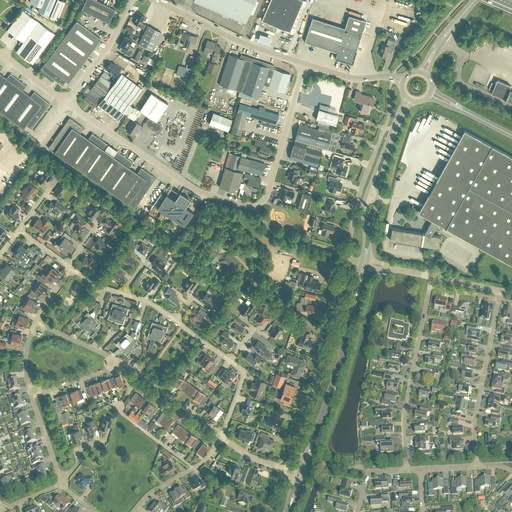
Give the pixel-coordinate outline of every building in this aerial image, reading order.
[(30,0),(29,2),(43,8),(41,12),(48,16),(55,0),(30,0)] [(68,5),(64,3),(65,2),(60,0),(56,0),(50,18),(57,21),(59,16),(63,17),(68,5)] [(108,23),(115,10),(95,0),(85,0),(81,9),(108,23)] [(193,0),(193,1),(245,23),(251,7),(254,0),(193,0)] [(289,32),(302,0),(269,0),(261,20),(289,32)] [(32,63),(54,34),(22,10),(7,30),(23,42),(16,51),(32,63)] [(147,26),(141,23),(145,16),(138,13),(133,22),(139,25),(138,26),(145,30),(138,44),(152,50),(161,32),(147,25),(147,26)] [(356,51),(366,21),(348,15),(344,28),(312,18),(304,42),(336,52),(334,58),(352,64),(356,51)] [(76,21),(67,32),(92,51),(101,39),(76,21)] [(258,38),(273,44),(276,36),(261,31),(258,38)] [(67,32),(59,44),(83,62),(92,51),(67,32)] [(195,44),(197,37),(183,32),(181,39),(184,40),(183,45),(189,47),(190,42),(195,44)] [(123,40),(120,46),(127,50),(125,53),(130,56),(134,48),(132,47),(129,46),(132,40),(125,36),(125,37),(124,36),(122,40),(123,40)] [(216,59),(220,47),(216,46),(217,43),(207,40),(203,52),(208,53),(209,50),(214,52),(212,58),(211,62),(209,62),(206,71),(215,74),(218,65),(214,64),(216,59)] [(387,45),(382,44),(379,54),(386,56),(389,49),(394,50),(396,42),(388,40),(387,45)] [(52,53),(76,71),(83,62),(59,44),(52,53)] [(68,82),(76,71),(52,53),(40,69),(62,85),(66,81),(68,82)] [(143,54),(141,60),(154,67),(157,61),(143,54)] [(240,58),(228,54),(219,84),(259,97),(263,85),(285,92),(290,76),(287,76),(288,74),(272,69),(273,65),(253,59),(253,60),(248,58),(240,56),(240,58)] [(117,79),(121,73),(123,70),(115,64),(114,65),(110,62),(108,66),(107,65),(105,68),(106,68),(105,69),(117,78),(117,79)] [(178,64),(176,74),(183,76),(186,67),(186,66),(178,64)] [(0,103),(18,79),(10,73),(6,78),(3,76),(0,79),(0,103)] [(117,79),(113,84),(100,101),(97,105),(118,120),(142,88),(121,73),(117,79)] [(113,84),(101,75),(88,93),(97,100),(98,99),(100,101),(113,84)] [(0,111),(9,118),(27,94),(22,90),(26,86),(18,79),(0,103),(0,111)] [(511,89),(510,88),(511,86),(497,80),(495,84),(492,82),(489,89),(493,91),(491,93),(507,100),(511,102),(511,89)] [(367,96),(360,94),(360,92),(356,91),(353,99),(364,102),(362,108),(361,108),(360,111),(367,113),(370,104),(372,104),(372,103),(373,103),(374,102),(374,101),(374,100),(374,99),(373,99),(374,98),(370,97),(370,96),(367,95),(367,96)] [(50,104),(34,92),(30,96),(27,94),(9,118),(23,129),(26,125),(31,129),(50,104)] [(98,100),(97,100),(88,93),(83,99),(93,107),(98,100)] [(157,132),(158,132),(162,126),(162,125),(156,121),(168,104),(151,93),(139,110),(149,117),(145,123),(145,125),(157,132)] [(271,127),(272,123),(276,124),(279,114),(264,110),(265,108),(259,106),(258,108),(239,103),(231,132),(240,134),(246,115),(261,120),(260,124),(271,127)] [(335,125),(338,115),(318,109),(315,119),(335,125)] [(94,115),(102,120),(104,117),(96,112),(94,115)] [(228,131),(232,119),(213,112),(209,124),(228,131)] [(201,114),(192,118),(193,121),(192,122),(193,125),(199,122),(197,119),(203,116),(201,114)] [(432,127),(438,116),(436,114),(429,126),(432,127)] [(362,131),(364,124),(350,120),(351,117),(346,115),(343,123),(349,125),(351,125),(350,127),(351,128),(350,131),(357,133),(358,130),(362,131)] [(66,161),(66,160),(84,136),(80,133),(84,128),(69,117),(48,147),(66,161)] [(113,120),(110,126),(119,131),(121,125),(113,120)] [(133,134),(139,125),(133,120),(126,130),(133,134)] [(326,149),(331,134),(323,132),(317,130),(299,125),(289,158),(317,166),(322,148),(326,149)] [(511,264),(511,156),(465,130),(419,212),(433,220),(425,233),(392,228),(390,240),(439,248),(441,236),(432,235),(438,223),(511,264)] [(343,149),(351,151),(353,145),(349,144),(351,138),(346,137),(347,133),(341,132),(340,136),(343,136),(342,142),(344,143),(343,149)] [(100,139),(92,133),(88,138),(84,136),(66,160),(79,169),(100,139)] [(339,136),(334,135),(330,150),(335,152),(339,136)] [(100,139),(79,169),(91,178),(109,153),(105,150),(108,145),(100,139)] [(267,154),(269,147),(263,145),(264,142),(258,140),(255,139),(253,146),(259,148),(258,151),(259,152),(259,153),(259,154),(262,155),(263,154),(263,153),(267,154)] [(104,187),(125,156),(116,150),(113,156),(109,153),(91,178),(104,187)] [(228,168),(242,173),(243,170),(261,175),(265,164),(240,156),(232,154),(228,168)] [(125,156),(104,187),(116,195),(133,170),(129,167),(133,162),(125,156)] [(344,175),(347,166),(341,165),(343,159),(334,156),(332,165),(337,167),(336,172),(344,175)] [(242,173),(228,168),(225,167),(219,186),(237,192),(242,173)] [(155,178),(146,171),(141,168),(137,173),(133,170),(116,195),(134,208),(155,178)] [(57,174),(50,169),(47,173),(44,171),(37,180),(44,185),(47,180),(50,182),(57,174)] [(298,184),(300,178),(296,177),(297,174),(289,171),(287,177),(290,178),(289,181),(298,184)] [(256,191),(260,178),(245,173),(243,179),(248,180),(246,185),(252,187),(251,190),(256,191)] [(340,191),(342,183),(335,181),(336,178),(329,176),(328,180),(331,180),(329,187),(329,188),(328,191),(335,192),(336,190),(340,191)] [(31,198),(32,196),(33,196),(34,195),(34,194),(37,189),(28,183),(22,192),(23,193),(21,196),(26,200),(29,197),(31,198)] [(60,197),(67,188),(61,183),(54,192),(60,197)] [(291,200),(294,192),(282,188),(279,197),(286,199),(286,198),(288,199),(289,199),(291,200)] [(302,192),(297,209),(304,212),(310,194),(302,192)] [(157,208),(184,226),(193,212),(186,208),(185,207),(189,200),(179,193),(174,200),(166,194),(157,208)] [(333,207),(334,202),(328,200),(327,205),(326,205),(324,211),(333,214),(335,207),(333,207)] [(65,208),(56,201),(54,204),(51,202),(46,207),(55,214),(57,210),(61,213),(65,208)] [(19,209),(14,204),(11,208),(11,207),(6,214),(15,221),(19,216),(17,214),(18,213),(17,212),(19,209)] [(99,209),(96,207),(91,207),(87,212),(88,216),(91,218),(95,218),(97,216),(96,216),(98,213),(102,216),(106,210),(101,207),(99,209)] [(86,223),(82,220),(77,216),(74,220),(77,222),(72,229),(80,234),(85,227),(84,226),(86,223)] [(111,221),(105,216),(101,222),(107,227),(106,228),(108,230),(108,231),(112,233),(118,225),(111,220),(111,221)] [(47,225),(49,222),(44,218),(41,222),(38,219),(33,226),(42,232),(47,225)] [(332,233),(334,226),(323,223),(321,230),(322,230),(321,233),(328,235),(329,232),(332,233)] [(67,251),(73,243),(65,237),(58,245),(67,251)] [(104,241),(99,237),(94,243),(98,246),(96,249),(102,254),(106,248),(103,246),(106,243),(110,245),(112,243),(106,238),(104,241)] [(147,246),(141,242),(136,249),(143,255),(147,250),(149,252),(153,247),(149,244),(147,246)] [(17,249),(25,255),(29,251),(31,252),(33,250),(26,244),(24,247),(20,244),(18,246),(19,247),(17,249)] [(15,252),(15,251),(13,254),(18,257),(15,260),(23,266),(29,257),(25,255),(17,249),(15,252)] [(131,266),(135,260),(128,256),(131,253),(126,249),(122,254),(125,257),(123,260),(124,261),(124,262),(124,263),(125,264),(126,264),(127,263),(131,266)] [(214,263),(220,255),(215,250),(208,258),(214,263)] [(40,252),(33,261),(36,263),(40,257),(42,253),(40,252)] [(230,270),(237,262),(226,253),(220,261),(230,270)] [(93,262),(96,258),(91,254),(88,258),(85,256),(80,262),(89,268),(93,262)] [(161,275),(165,269),(163,267),(165,264),(156,257),(151,263),(156,266),(154,269),(161,275)] [(3,268),(11,274),(13,272),(16,274),(20,270),(14,265),(12,267),(6,263),(4,266),(5,266),(3,268)] [(48,272),(55,277),(59,272),(58,273),(49,266),(48,268),(50,269),(48,272)] [(119,281),(123,276),(120,273),(122,271),(115,266),(111,271),(114,272),(111,275),(119,281)] [(2,279),(8,283),(11,279),(9,277),(11,274),(3,268),(1,271),(1,270),(0,271),(0,273),(4,276),(2,279)] [(52,282),(55,277),(48,272),(46,274),(43,272),(40,277),(47,282),(49,279),(52,282),(51,282),(52,282)] [(319,291),(321,282),(312,280),(313,276),(301,273),(299,283),(306,284),(305,288),(311,289),(311,290),(314,290),(319,291)] [(34,285),(44,292),(48,287),(47,287),(43,284),(45,282),(39,277),(37,280),(38,280),(34,285)] [(160,282),(155,278),(153,281),(149,278),(149,279),(148,278),(146,281),(147,281),(143,287),(149,291),(153,286),(156,288),(160,282)] [(199,282),(194,279),(192,282),(189,279),(183,287),(188,291),(192,286),(194,288),(199,282)] [(296,289),(297,282),(290,280),(290,282),(289,286),(289,288),(296,289)] [(41,297),(44,292),(34,285),(31,289),(32,289),(29,292),(34,296),(36,293),(41,296),(41,297)] [(174,305),(178,299),(175,297),(177,295),(168,288),(164,293),(168,296),(166,299),(174,305)] [(32,299),(34,296),(29,292),(27,296),(24,301),(34,307),(37,302),(32,299)] [(214,299),(206,293),(201,300),(210,306),(211,305),(215,308),(219,301),(215,298),(214,299)] [(447,304),(448,299),(443,298),(442,300),(436,299),(435,306),(445,308),(444,310),(450,312),(451,305),(447,304)] [(31,312),(34,307),(24,301),(19,308),(25,311),(26,309),(31,311),(30,312),(31,312)] [(466,303),(466,301),(464,301),(463,303),(460,302),(460,305),(458,304),(457,308),(453,307),(452,313),(456,314),(456,312),(464,314),(464,312),(467,312),(467,309),(470,310),(470,307),(468,307),(469,304),(466,303)] [(255,306),(251,302),(248,305),(245,303),(239,311),(245,315),(248,310),(251,312),(255,306)] [(313,313),(315,306),(306,304),(300,303),(298,302),(297,309),(313,313)] [(117,313),(120,306),(112,303),(110,311),(117,313)] [(480,318),(480,319),(484,319),(488,320),(489,321),(490,314),(487,314),(488,314),(488,311),(488,310),(489,306),(484,305),(483,305),(481,311),(481,314),(480,317),(480,318)] [(117,313),(125,316),(128,308),(120,306),(117,313)] [(271,320),(272,313),(272,311),(269,311),(267,309),(266,306),(264,307),(257,310),(260,316),(256,320),(256,322),(260,325),(262,324),(265,320),(271,320)] [(88,312),(82,317),(88,323),(93,318),(95,313),(96,308),(94,307),(93,312),(91,312),(90,314),(88,312)] [(18,317),(17,319),(26,323),(28,318),(20,315),(22,311),(15,308),(13,312),(16,314),(15,316),(18,317)] [(207,313),(200,308),(198,311),(194,309),(190,313),(193,315),(191,318),(198,322),(203,315),(204,316),(207,313)] [(511,325),(511,314),(511,311),(511,310),(505,309),(503,319),(508,320),(507,324),(511,325)] [(115,321),(117,313),(110,311),(107,319),(115,321)] [(123,324),(125,316),(117,313),(115,321),(123,324)] [(88,323),(82,317),(79,314),(76,317),(79,320),(76,323),(82,329),(88,323)] [(26,323),(17,319),(14,318),(11,326),(17,329),(18,326),(23,328),(26,323)] [(93,318),(88,323),(93,329),(96,332),(99,329),(96,326),(99,323),(93,318)] [(238,324),(240,322),(235,318),(233,320),(231,323),(229,323),(229,324),(229,325),(229,326),(231,328),(239,334),(243,328),(238,324)] [(276,339),(283,330),(278,326),(281,322),(276,318),(271,325),(274,327),(269,334),(276,339)] [(406,341),(407,337),(408,338),(409,331),(410,325),(404,324),(404,323),(391,320),(387,339),(402,342),(402,341),(406,341)] [(157,332),(159,324),(152,322),(149,329),(157,332)] [(447,331),(448,327),(445,327),(446,324),(434,322),(432,332),(444,334),(445,331),(447,331)] [(87,335),(93,329),(88,323),(82,329),(87,335)] [(157,332),(165,334),(167,327),(159,324),(157,332)] [(468,326),(466,332),(470,333),(469,340),(479,342),(481,332),(476,331),(477,328),(468,326)] [(8,337),(20,340),(21,334),(21,335),(16,333),(16,330),(11,329),(10,332),(8,337)] [(157,332),(149,329),(147,337),(149,338),(150,340),(149,344),(147,350),(151,351),(153,345),(154,342),(154,339),(157,332)] [(133,338),(135,332),(132,331),(131,335),(129,335),(127,332),(121,338),(123,341),(127,344),(133,338)] [(229,347),(233,342),(227,337),(229,334),(224,331),(221,335),(224,337),(221,341),(229,347)] [(297,344),(298,344),(305,347),(304,348),(309,349),(312,341),(307,339),(310,333),(302,331),(297,344)] [(162,342),(165,334),(157,332),(154,339),(162,342)] [(511,334),(507,333),(506,336),(503,336),(501,343),(507,344),(507,345),(511,346),(511,340),(511,334)] [(19,346),(20,340),(8,337),(7,343),(18,345),(18,346),(19,346)] [(127,344),(123,341),(121,338),(115,344),(119,348),(118,349),(117,349),(113,353),(115,355),(121,349),(127,344)] [(133,338),(127,344),(132,350),(133,349),(136,353),(138,355),(141,352),(139,350),(136,346),(138,344),(133,338)] [(266,358),(270,353),(264,349),(266,347),(258,341),(253,347),(258,350),(257,352),(266,358)] [(476,354),(478,347),(471,346),(472,343),(461,341),(460,346),(468,348),(467,353),(476,354)] [(439,352),(441,344),(430,342),(428,349),(439,352)] [(127,355),(132,350),(127,344),(121,349),(127,355)] [(400,352),(401,347),(395,346),(393,351),(392,351),(391,357),(401,359),(402,353),(400,352)] [(278,359),(282,353),(277,349),(275,352),(276,354),(274,357),(278,359)] [(511,357),(511,349),(509,349),(508,352),(500,350),(498,358),(508,360),(509,356),(511,357)] [(254,357),(248,353),(244,358),(252,364),(255,360),(258,362),(261,358),(256,355),(254,357)] [(201,363),(204,365),(209,357),(205,354),(201,359),(199,357),(195,362),(200,365),(201,363)] [(474,367),(475,360),(468,359),(469,355),(462,354),(461,360),(465,360),(464,365),(474,367)] [(296,358),(288,355),(286,360),(287,360),(287,361),(289,362),(290,361),(290,362),(292,364),(294,365),(292,370),(293,371),(292,375),(298,377),(300,371),(301,370),(302,368),(303,365),(303,364),(304,362),(304,361),(299,359),(299,358),(297,357),(296,358)] [(441,361),(442,356),(433,355),(433,358),(427,356),(425,364),(434,365),(435,360),(441,361)] [(209,357),(204,365),(206,367),(205,369),(210,373),(215,367),(211,364),(214,361),(209,357)] [(511,370),(511,367),(511,363),(502,361),(501,364),(497,364),(496,370),(509,373),(510,370),(511,370)] [(386,364),(385,367),(388,367),(387,371),(398,373),(399,366),(389,364),(387,363),(387,364),(386,364)] [(471,380),(473,373),(466,372),(467,368),(460,367),(459,372),(462,373),(462,378),(471,380)] [(219,372),(216,377),(218,379),(222,382),(229,372),(225,369),(224,369),(225,369),(222,374),(219,372)] [(438,375),(439,372),(434,371),(434,374),(424,372),(422,380),(434,382),(435,374),(438,375)] [(222,382),(221,383),(226,386),(227,385),(229,387),(233,382),(231,380),(234,376),(229,372),(222,382)] [(281,384),(284,376),(276,373),(273,381),(281,384)] [(398,391),(399,383),(392,382),(393,375),(385,373),(384,380),(385,381),(385,383),(387,384),(386,389),(398,391)] [(8,386),(19,384),(18,380),(18,379),(11,380),(10,374),(4,375),(5,384),(8,383),(8,386)] [(113,377),(116,386),(119,385),(119,387),(123,386),(122,384),(123,384),(120,374),(113,377)] [(493,383),(503,385),(504,381),(508,382),(509,379),(510,380),(511,377),(500,375),(500,377),(494,376),(493,383)] [(180,389),(186,381),(179,376),(173,384),(173,385),(176,388),(177,387),(180,389)] [(106,379),(110,389),(116,386),(113,377),(106,379)] [(103,391),(110,389),(106,379),(100,381),(103,391)] [(206,383),(212,387),(213,388),(216,384),(209,379),(206,383)] [(267,383),(263,382),(256,379),(255,383),(252,382),(249,389),(252,390),(251,394),(258,397),(261,389),(264,391),(267,383)] [(96,393),(103,391),(100,381),(93,384),(96,393)] [(186,393),(192,385),(186,381),(180,389),(186,393)] [(468,394),(470,387),(463,386),(464,382),(457,381),(456,386),(460,387),(459,392),(468,394)] [(288,405),(295,387),(285,383),(283,390),(280,399),(284,401),(283,403),(288,405)] [(502,389),(503,385),(493,383),(492,390),(497,391),(497,394),(504,395),(505,390),(502,389)] [(19,384),(8,386),(9,392),(7,392),(7,395),(14,394),(13,391),(19,390),(19,389),(20,389),(19,384)] [(89,396),(96,393),(93,384),(86,386),(89,396)] [(191,397),(197,389),(192,385),(186,393),(191,397)] [(81,388),(73,391),(77,400),(84,398),(82,393),(81,388)] [(196,400),(202,392),(197,389),(191,397),(196,400)] [(429,399),(430,392),(420,390),(419,397),(429,399)] [(71,402),(77,400),(73,391),(68,393),(71,402)] [(135,392),(130,399),(129,400),(136,405),(142,397),(135,392)] [(202,405),(208,397),(202,392),(196,400),(202,405)] [(65,404),(71,402),(68,393),(62,395),(65,404)] [(395,403),(396,396),(386,394),(385,400),(382,399),(381,405),(389,406),(390,402),(395,403)] [(11,405),(23,401),(22,397),(21,397),(21,396),(15,398),(14,395),(8,397),(9,400),(11,405)] [(65,404),(62,395),(54,397),(59,410),(66,407),(65,404)] [(489,404),(499,406),(500,402),(504,403),(505,400),(506,400),(507,397),(496,395),(495,398),(490,397),(489,404)] [(140,408),(146,400),(142,397),(136,405),(140,408)] [(457,407),(465,409),(466,406),(467,405),(467,404),(467,403),(467,402),(462,401),(463,398),(456,397),(455,403),(457,403),(457,407)] [(251,407),(253,400),(248,398),(246,404),(244,403),(243,404),(242,406),(243,407),(240,413),(247,416),(247,417),(249,418),(251,417),(251,415),(251,414),(253,407),(251,407)] [(145,412),(151,404),(146,400),(140,408),(145,412)] [(211,415),(217,407),(212,403),(213,402),(210,400),(207,405),(209,406),(206,411),(211,415)] [(23,401),(11,405),(13,405),(14,407),(12,408),(14,413),(19,411),(18,409),(25,406),(24,405),(25,405),(23,401)] [(151,404),(145,412),(148,414),(147,416),(150,419),(157,409),(151,404)] [(498,409),(499,406),(489,404),(488,410),(493,411),(492,414),(500,415),(501,410),(498,409)] [(223,411),(219,408),(217,407),(211,415),(214,417),(213,418),(216,420),(223,411)] [(420,407),(420,411),(416,410),(415,417),(426,419),(428,413),(432,414),(433,410),(420,407)] [(465,411),(465,409),(457,407),(456,410),(453,410),(452,416),(460,418),(461,414),(464,415),(464,414),(465,414),(465,412),(465,411)] [(386,412),(386,408),(375,408),(376,417),(382,416),(383,419),(392,419),(392,412),(386,412)] [(278,419),(280,413),(273,411),(271,416),(270,416),(267,424),(278,428),(282,420),(278,419)] [(19,422),(29,418),(27,413),(21,415),(20,412),(13,415),(15,420),(18,419),(19,422)] [(162,425),(168,417),(162,412),(156,420),(162,425)] [(111,427),(113,417),(108,416),(107,420),(103,419),(101,428),(107,430),(108,426),(111,427)] [(500,425),(501,418),(492,416),(491,420),(486,419),(485,426),(495,428),(496,424),(500,425)] [(168,417),(162,425),(167,428),(166,430),(168,432),(172,427),(170,425),(173,420),(168,417)] [(29,418),(19,422),(21,427),(19,428),(20,431),(25,429),(24,426),(31,424),(29,418)] [(141,419),(137,423),(145,429),(148,424),(141,419)] [(87,437),(94,435),(93,431),(96,430),(93,420),(87,422),(88,426),(84,427),(84,428),(83,428),(83,429),(83,431),(84,431),(85,431),(87,437)] [(458,425),(459,421),(450,420),(449,424),(453,424),(453,428),(453,435),(463,434),(463,427),(458,428),(458,425)] [(152,430),(156,424),(152,421),(148,427),(152,430)] [(384,427),(384,423),(377,423),(377,430),(382,430),(382,434),(393,433),(393,426),(384,427)] [(79,436),(81,435),(77,424),(74,425),(75,427),(72,428),(74,431),(70,433),(71,433),(72,438),(71,438),(72,442),(80,440),(79,436)] [(178,437),(184,429),(178,424),(172,432),(178,437)] [(415,433),(425,433),(425,427),(426,427),(426,424),(418,424),(418,427),(415,427),(415,433)] [(183,440),(189,432),(184,429),(178,437),(183,440)] [(246,431),(240,429),(237,438),(248,442),(249,440),(252,441),(255,434),(251,433),(252,432),(246,430),(246,431)] [(25,439),(35,436),(33,431),(27,433),(26,430),(19,432),(21,438),(24,436),(25,439)] [(188,444),(194,436),(189,432),(183,440),(188,444)] [(274,441),(268,438),(269,435),(261,432),(260,435),(261,436),(257,448),(264,450),(266,447),(271,449),(274,441)] [(35,436),(25,439),(27,444),(23,446),(24,449),(32,446),(31,443),(37,441),(35,436)] [(194,448),(200,440),(194,436),(188,444),(194,448)] [(416,446),(426,445),(426,442),(428,442),(428,436),(420,437),(421,440),(415,440),(416,446)] [(492,444),(492,436),(485,437),(486,448),(493,447),(495,447),(495,444),(492,444)] [(385,443),(385,438),(376,439),(376,443),(377,443),(377,446),(380,446),(381,453),(394,452),(393,445),(393,443),(385,443)] [(450,446),(450,447),(450,446),(453,446),(454,453),(461,453),(461,450),(464,449),(463,446),(464,446),(464,442),(460,442),(459,439),(450,439),(450,446)] [(200,440),(194,448),(197,451),(196,452),(199,454),(200,453),(201,453),(207,445),(200,440)] [(426,445),(416,446),(416,452),(421,452),(421,455),(430,454),(430,445),(426,445)] [(34,447),(26,449),(27,452),(29,458),(31,457),(41,453),(39,448),(38,449),(35,449),(34,447)] [(168,459),(172,454),(165,449),(161,453),(168,459)] [(41,453),(31,457),(32,460),(29,461),(31,466),(40,463),(39,460),(43,459),(41,453)] [(0,467),(6,466),(5,463),(9,461),(7,456),(0,458),(0,467)] [(163,475),(175,468),(170,460),(158,467),(163,475)] [(239,480),(242,472),(238,471),(239,468),(235,466),(235,465),(231,463),(228,470),(230,471),(231,474),(231,476),(235,478),(235,479),(239,480)] [(37,474),(47,471),(45,466),(39,468),(38,465),(31,467),(32,470),(36,469),(37,474)] [(6,466),(0,467),(0,473),(4,472),(5,475),(12,473),(11,470),(8,471),(6,466)] [(246,466),(241,480),(244,481),(250,467),(246,466)] [(258,484),(261,477),(255,475),(257,469),(251,466),(245,481),(253,484),(254,482),(258,484)] [(47,471),(37,474),(38,477),(35,478),(37,484),(44,481),(43,478),(49,476),(47,471)] [(3,487),(12,483),(11,480),(15,479),(14,477),(13,474),(6,476),(7,479),(1,481),(3,487)] [(86,479),(83,476),(81,479),(79,477),(76,481),(78,483),(78,484),(76,486),(83,491),(87,486),(92,485),(92,478),(86,479)] [(200,482),(197,477),(189,482),(194,490),(201,486),(203,489),(206,487),(206,486),(208,483),(206,479),(200,482)] [(485,477),(485,478),(485,487),(490,487),(491,491),(492,493),(495,489),(495,479),(490,479),(490,477),(485,477)] [(376,489),(387,489),(387,486),(392,485),(391,478),(385,478),(385,481),(375,482),(376,489)] [(461,478),(461,479),(462,488),(467,488),(467,494),(472,494),(472,480),(467,480),(467,478),(461,478)] [(485,487),(485,478),(479,478),(479,481),(475,481),(475,493),(480,493),(480,488),(485,488),(485,487)] [(438,479),(438,480),(438,489),(444,489),(444,495),(449,495),(448,481),(444,482),(443,479),(438,479)] [(462,488),(461,479),(456,479),(456,482),(451,482),(452,496),(457,495),(457,489),(462,489),(462,488)] [(438,489),(438,480),(432,481),(432,483),(428,483),(428,497),(433,496),(433,491),(438,490),(438,489)] [(350,490),(352,483),(344,481),(342,488),(339,496),(350,499),(352,491),(350,490)] [(12,483),(3,487),(5,492),(11,490),(12,493),(17,490),(16,487),(14,488),(12,483)] [(506,495),(511,488),(511,486),(508,483),(498,493),(500,496),(503,493),(506,495)] [(174,491),(175,492),(179,499),(183,497),(185,501),(190,498),(186,491),(183,493),(180,488),(174,491)] [(179,499),(175,492),(169,495),(172,500),(169,502),(173,509),(182,503),(180,500),(179,499)] [(251,505),(254,496),(243,492),(238,504),(247,507),(248,504),(251,505)] [(405,494),(399,494),(399,500),(402,500),(404,500),(404,505),(404,508),(410,507),(410,504),(412,504),(412,497),(408,497),(408,494),(405,494)] [(371,506),(382,506),(382,503),(388,502),(388,495),(381,495),(381,498),(371,499),(371,506)] [(53,498),(47,504),(50,507),(51,505),(53,506),(54,505),(57,508),(64,500),(59,496),(56,500),(53,498)] [(342,511),(346,511),(348,505),(342,504),(343,500),(339,499),(329,497),(327,502),(337,505),(336,510),(342,511)] [(226,509),(229,501),(222,498),(219,506),(226,509)] [(64,500),(57,508),(60,510),(58,511),(66,511),(68,510),(66,508),(69,504),(64,500)] [(151,507),(157,511),(160,511),(161,510),(163,511),(165,511),(168,508),(162,502),(159,505),(155,502),(151,507)]
